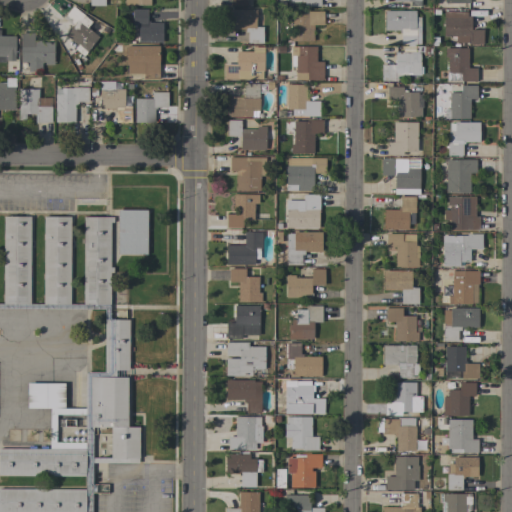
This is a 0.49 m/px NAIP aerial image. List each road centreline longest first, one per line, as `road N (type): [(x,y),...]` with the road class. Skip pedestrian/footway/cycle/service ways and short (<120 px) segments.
road 1 (residential): [(190,511),(193,0)]
road 2 (residential): [(350,511),(353,0)]
road 3 (residential): [(506,511),(509,0)]
road 4 (residential): [(0,154),(193,154)]
